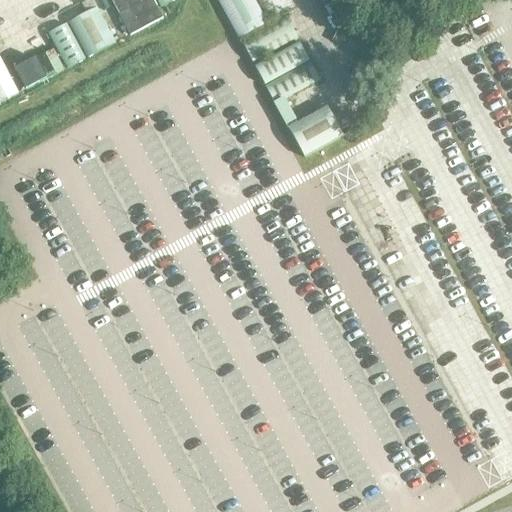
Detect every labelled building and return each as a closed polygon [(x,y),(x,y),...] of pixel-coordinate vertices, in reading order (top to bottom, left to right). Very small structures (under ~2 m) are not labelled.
[(152,0),(111,0),(130,36),(162,19),(152,0)] [(267,24),(253,0),(217,0),(239,40),(267,24)] [(295,6),(291,0),(255,0),(267,22),(295,6)] [(98,9),(68,23),(86,59),(116,45),(98,9)] [(299,41),(284,14),(267,24),(239,40),(254,67),(299,41)] [(264,85),(308,61),(299,43),(255,68),(264,85)] [(0,61),(0,104),(17,97),(0,61)] [(265,87),(275,105),(284,100),(320,80),(310,63),(265,87)] [(298,124),(284,100),(275,105),(288,129),(298,124)] [(342,137),(327,109),(298,124),(288,129),(303,158),(342,137)]
